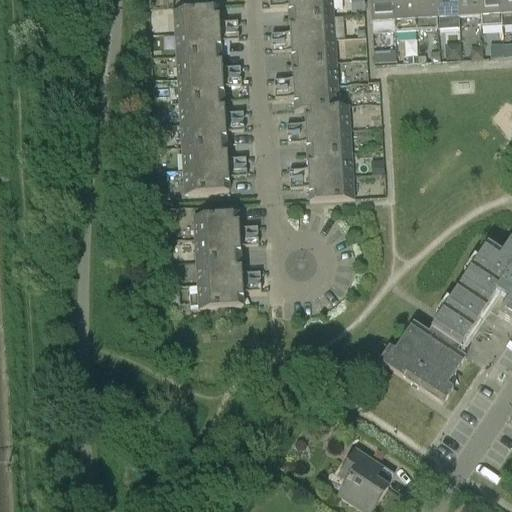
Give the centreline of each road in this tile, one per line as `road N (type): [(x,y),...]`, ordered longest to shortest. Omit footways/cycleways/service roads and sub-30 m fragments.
road 1 (residential): [(298,269),(278,235),(266,178),(252,0)]
road 2 (residential): [(433,511),(511,392)]
